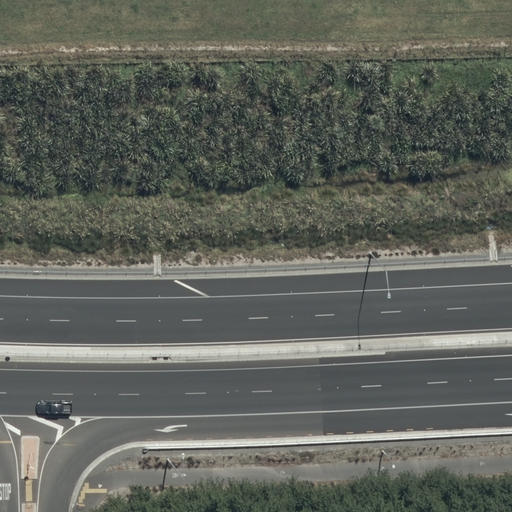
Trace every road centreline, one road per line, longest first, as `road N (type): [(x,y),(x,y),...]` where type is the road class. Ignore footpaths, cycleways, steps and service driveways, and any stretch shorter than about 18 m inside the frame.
road 1 (trunk): [(511,380),(159,396),(0,393)]
road 2 (trunk): [(0,315),(231,317),(511,305)]
road 3 (trunk): [(511,415),(135,427),(88,438),(69,453),(56,474),(52,511)]
